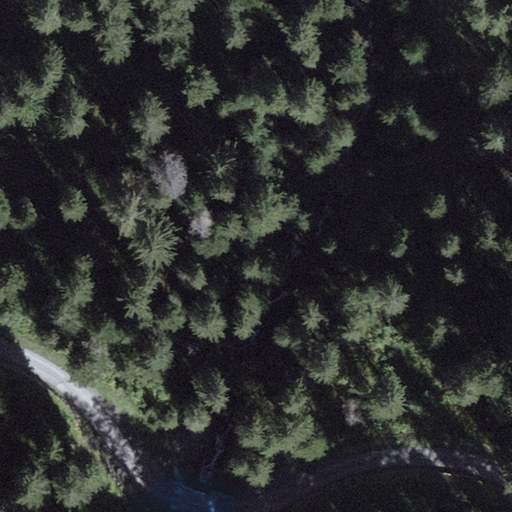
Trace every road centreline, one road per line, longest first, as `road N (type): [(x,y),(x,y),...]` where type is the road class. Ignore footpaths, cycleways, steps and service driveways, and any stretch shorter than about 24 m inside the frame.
road 1 (track): [(224,511),(148,490),(112,413),(0,344)]
road 2 (track): [(511,482),(437,453),(335,474),(240,511)]
